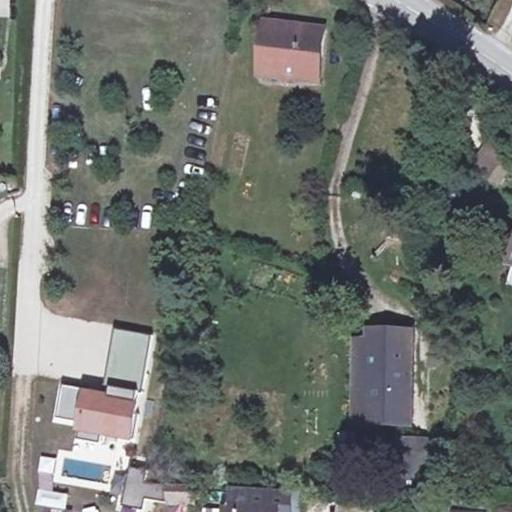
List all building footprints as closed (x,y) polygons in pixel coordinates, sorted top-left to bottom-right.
[(259,63),(315,66),(320,67),(323,17),(264,14),(259,63)] [(313,82),(315,66),(259,63),(258,80),(313,82)] [(479,176),(501,192),(511,176),(511,149),(503,142),(479,176)] [(89,415),(54,412),(47,474),(130,477),(168,336),(140,332),(118,416),(89,415)] [(369,346),(369,427),(411,427),(410,335),(390,335),(390,344),(370,344),(369,346)] [(370,335),(370,344),(390,344),(390,335),(370,335)] [(369,427),(369,346),(355,346),(356,427),(369,427)] [(426,447),(406,447),(407,484),(426,484),(426,447)] [(199,490),(171,488),(175,507),(198,509),(199,490)] [(297,511),(298,496),(241,492),(239,511),(297,511)]
